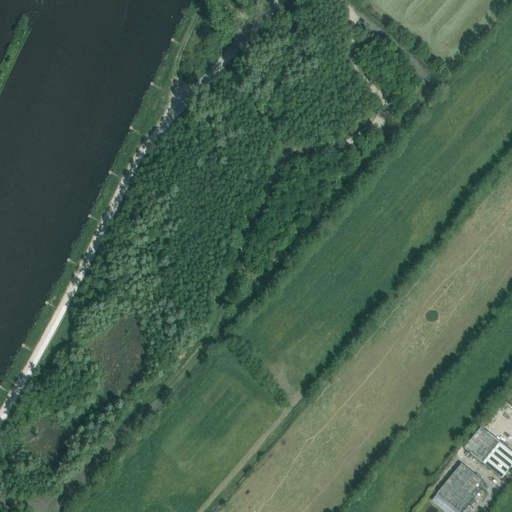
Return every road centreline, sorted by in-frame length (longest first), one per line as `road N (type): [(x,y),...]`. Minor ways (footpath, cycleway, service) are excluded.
road 1 (track): [(253,30),(142,139),(0,412)]
road 2 (track): [(142,139),(207,0)]
